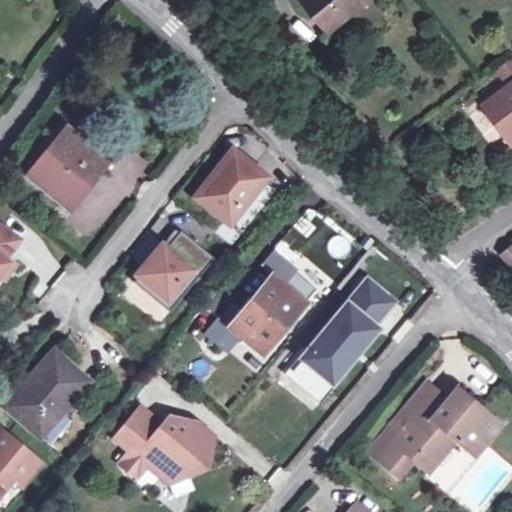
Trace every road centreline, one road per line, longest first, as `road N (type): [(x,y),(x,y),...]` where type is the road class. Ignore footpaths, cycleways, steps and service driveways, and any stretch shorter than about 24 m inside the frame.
road 1 (residential): [(156,0),(443,271),(458,294)]
road 2 (residential): [(458,294),(272,511)]
road 3 (residential): [(89,0),(0,137)]
